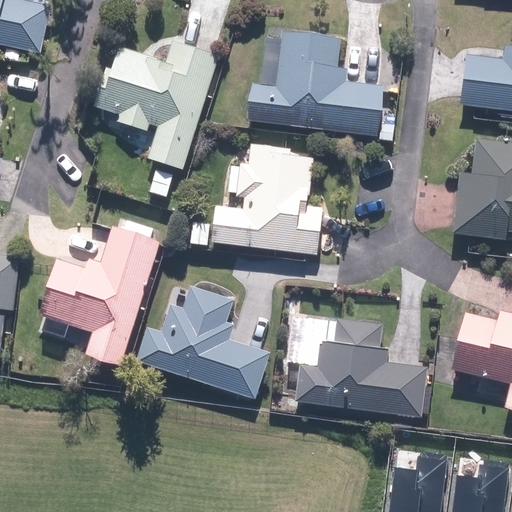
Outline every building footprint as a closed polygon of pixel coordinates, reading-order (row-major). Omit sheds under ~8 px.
[(0,0),(0,53),(33,63),(49,3),(36,0),(0,0)] [(186,175),(225,2),(214,0),(184,0),(170,64),(108,51),(95,110),(114,114),(110,129),(144,136),(146,127),(155,129),(147,164),(152,166),(146,194),(169,199),(175,172),(186,175)] [(462,57),(456,109),(511,115),(511,36),(510,50),(500,49),(498,61),(462,57)] [(269,85),(247,84),(245,124),(377,133),(380,88),(349,85),(350,71),(336,70),(338,43),(273,38),(269,85)] [(458,175),(450,237),(506,244),(507,236),(511,236),(511,144),(472,140),(467,176),(458,175)] [(306,152),(232,151),(232,210),(212,209),(211,225),(189,225),(189,250),(315,252),(315,211),(305,211),(306,152)] [(117,365),(158,244),(115,229),(102,265),(85,260),(80,274),(53,265),(36,317),(92,337),(86,355),(117,365)] [(0,366),(1,367),(3,313),(14,313),(17,256),(0,254),(0,366)] [(225,342),(236,302),(176,284),(160,337),(142,332),(132,365),(253,401),(267,355),(225,342)] [(511,413),(511,311),(511,315),(499,312),(496,323),(462,315),(447,374),(505,388),(499,411),(511,413)] [(320,320),(318,343),(315,369),(298,367),(293,405),(422,419),(427,371),(384,366),(386,348),(379,347),(382,327),(320,320)] [(436,511),(444,456),(400,450),(391,511),(436,511)] [(459,460),(451,511),(504,511),(510,468),(459,460)]
